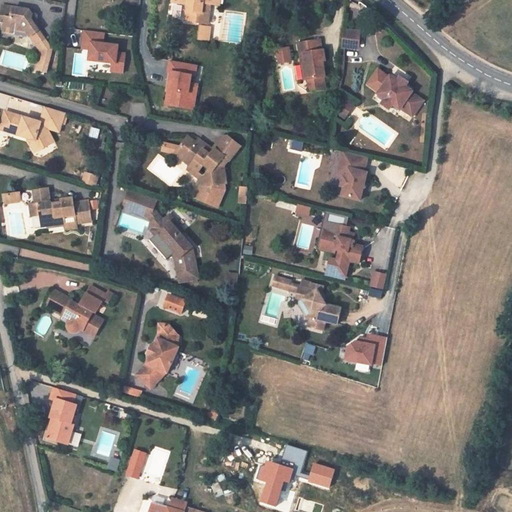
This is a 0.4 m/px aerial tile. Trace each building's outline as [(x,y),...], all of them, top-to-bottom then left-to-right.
[(172,0),(172,3),(188,5),(186,21),(208,24),(211,5),(215,5),(215,0),(172,0)] [(31,9),(1,3),(0,6),(0,22),(3,22),(2,33),(12,36),(12,32),(24,33),(38,51),(34,70),(46,73),(52,50),(50,44),(45,38),(42,30),(35,25),(37,13),(31,9)] [(359,32),(344,30),(342,48),(357,50),(359,32)] [(119,46),(103,44),(104,39),(104,33),(84,31),(83,38),(86,38),(85,48),(90,49),(89,59),(112,62),(111,70),(123,72),(126,52),(118,51),(119,46)] [(321,40),(302,43),(304,54),(300,55),(301,65),(304,65),(306,81),(308,81),(310,80),(312,91),(326,89),(324,78),(326,78),(323,62),(326,62),(324,51),(322,51),(321,40)] [(278,64),(293,60),(289,45),(275,49),(278,64)] [(193,93),(197,65),(170,61),(168,71),(172,72),(166,105),(190,109),(195,110),(198,94),(193,93)] [(367,86),(379,94),(390,78),(378,70),(367,86)] [(379,94),(378,95),(385,100),(384,101),(392,107),(393,106),(400,110),(401,109),(413,117),(424,101),(412,93),(413,92),(407,88),(398,81),(391,76),(390,78),(379,94)] [(407,88),(409,84),(400,77),(398,81),(407,88)] [(344,98),(335,113),(344,120),(354,105),(344,98)] [(391,108),(392,107),(384,101),(383,103),(382,105),(390,110),(391,108)] [(0,130),(10,133),(27,138),(36,141),(41,150),(55,143),(47,129),(59,133),(65,113),(46,108),(41,123),(40,126),(37,125),(35,121),(16,115),(5,112),(0,129),(0,130)] [(188,138),(175,154),(190,167),(188,170),(195,176),(199,171),(204,166),(210,171),(206,176),(208,187),(224,185),(226,184),(224,166),(229,161),(229,162),(241,147),(228,137),(225,137),(214,151),(211,155),(204,150),(207,146),(199,139),(196,143),(188,138)] [(36,141),(27,138),(36,153),(41,150),(36,141)] [(291,141),(289,149),(301,152),(303,144),(291,141)] [(214,151),(207,146),(204,150),(211,155),(214,151)] [(343,152),(339,167),(345,168),(343,177),(341,186),(344,187),(342,196),(360,200),(367,173),(364,172),(367,158),(343,152)] [(339,167),(337,176),(343,177),(345,168),(339,167)] [(85,174),(82,184),(94,187),(97,178),(85,174)] [(208,187),(206,176),(199,179),(200,188),(208,187)] [(208,187),(200,188),(196,201),(219,209),(225,191),(224,185),(208,187)] [(48,190),(36,192),(37,199),(35,199),(35,205),(30,206),(32,217),(41,216),(47,219),(48,226),(48,228),(65,226),(76,224),(84,223),(81,202),(73,204),(73,199),(60,201),(61,203),(50,205),(50,202),(48,190)] [(15,194),(3,196),(5,205),(16,203),(15,194)] [(88,201),(81,202),(84,223),(91,223),(88,201)] [(310,208),(297,205),(296,213),(308,216),(310,208)] [(154,211),(144,207),(142,213),(151,216),(156,212),(154,211)] [(169,216),(163,222),(167,226),(158,234),(168,244),(165,247),(174,258),(179,283),(199,279),(194,248),(181,234),(184,232),(169,216)] [(152,232),(155,236),(158,234),(167,226),(163,222),(152,232)] [(340,226),(326,223),(324,231),(328,232),(338,235),(340,226)] [(328,232),(324,250),(335,253),(336,250),(339,251),(337,260),(349,263),(349,261),(359,263),(362,248),(352,245),(352,247),(347,246),(348,241),(352,242),(354,235),(348,234),(349,228),(340,226),(338,235),(328,232)] [(328,232),(324,231),(320,249),(324,250),(328,232)] [(168,244),(158,234),(155,236),(165,247),(168,244)] [(337,260),(330,259),(326,272),(345,277),(349,263),(337,260)] [(345,277),(326,272),(325,276),(344,281),(345,277)] [(387,275),(376,273),(372,288),(384,290),(387,275)] [(237,275),(227,275),(226,287),(235,288),(237,275)] [(292,283),(276,279),(274,288),(289,291),(292,283)] [(298,296),(305,298),(306,299),(304,300),(313,314),(311,321),(314,322),(312,329),(324,331),(326,322),(338,325),(342,309),(327,306),(323,300),(320,295),(322,294),(324,288),(312,285),(311,290),(300,287),(298,296)] [(91,288),(87,295),(91,298),(92,296),(98,299),(102,293),(91,288)] [(61,296),(55,293),(47,308),(53,312),(61,296)] [(61,296),(53,312),(64,317),(63,321),(69,324),(69,325),(68,326),(68,327),(68,328),(68,329),(69,330),(69,331),(70,332),(71,333),(71,334),(72,334),(73,334),(74,335),(75,335),(76,335),(77,335),(78,334),(79,334),(80,333),(81,333),(81,332),(82,331),(96,338),(104,321),(93,315),(93,314),(92,314),(93,312),(95,313),(98,312),(107,296),(102,293),(98,299),(92,296),(91,298),(87,295),(82,304),(83,307),(85,308),(84,310),(83,309),(82,311),(79,310),(78,306),(72,303),(73,302),(61,296)] [(186,301),(169,295),(164,307),(181,313),(186,301)] [(305,298),(298,296),(296,302),(302,304),(308,315),(307,320),(311,321),(313,314),(304,300),(306,299),(305,298)] [(159,337),(154,347),(153,349),(155,350),(153,355),(151,355),(150,356),(146,365),(153,368),(148,374),(156,383),(167,373),(167,374),(179,348),(178,348),(178,336),(168,326),(159,325),(159,337)] [(350,346),(348,360),(374,365),(374,363),(384,365),(389,338),(370,334),(369,339),(362,338),(361,342),(357,341),(350,346)] [(356,368),(368,372),(369,367),(358,363),(356,368)] [(153,368),(146,365),(142,369),(148,374),(153,368)] [(156,383),(148,374),(142,369),(136,376),(150,390),(156,383)] [(131,391),(121,388),(120,394),(130,397),(131,391)] [(71,395),(53,389),(49,401),(55,403),(50,419),(52,420),(46,439),(67,446),(76,417),(73,416),(76,407),(72,405),(73,403),(69,402),(71,395)] [(131,391),(130,397),(138,399),(140,394),(131,391)] [(217,423),(220,407),(210,406),(208,416),(212,417),(212,421),(217,423)] [(71,445),(79,446),(81,434),(72,432),(71,445)] [(135,451),(127,476),(137,479),(145,454),(135,451)] [(275,506),(283,480),(288,482),(292,469),(267,461),(262,466),(258,479),(267,481),(261,501),(275,506)] [(334,470),(314,464),(309,481),(328,487),(334,470)] [(172,499),(170,508),(182,511),(185,511),(187,508),(188,504),(172,499)]
